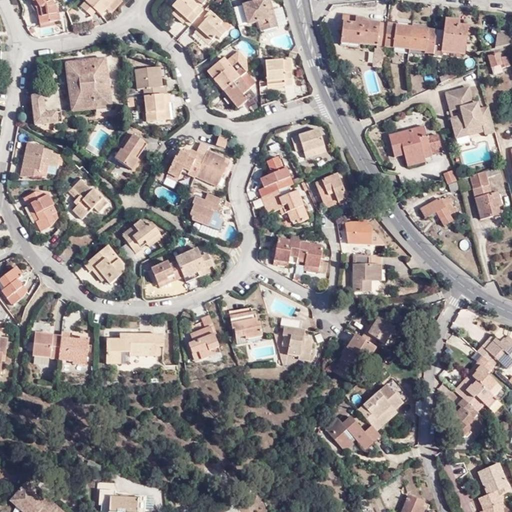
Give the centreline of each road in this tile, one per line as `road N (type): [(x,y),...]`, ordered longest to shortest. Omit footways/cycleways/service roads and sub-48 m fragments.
road 1 (residential): [(0,203),(39,263),(85,301),(119,307),(199,298),(239,264)]
road 2 (residential): [(464,286),(440,329),(429,377),(430,469),(444,511)]
road 3 (tertiary): [(464,286),(382,199),(331,101)]
road 4 (residential): [(262,128),(213,122),(196,106),(174,50),(136,13)]
road 5 (residential): [(239,264),(303,295),(325,294),(329,225)]
road 6 (residential): [(239,264),(245,252),(238,185),(262,128)]
road 7 (residential): [(17,53),(106,31),(136,13)]
